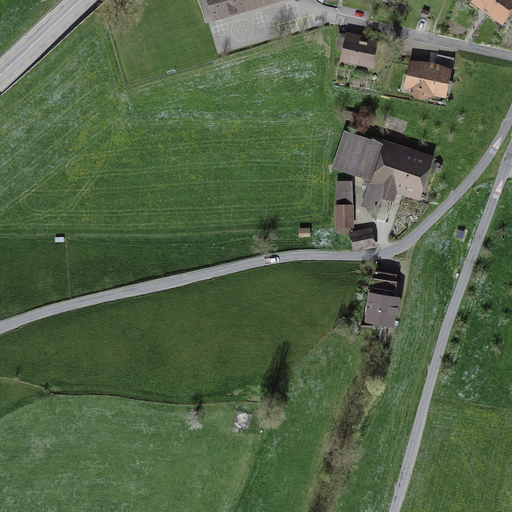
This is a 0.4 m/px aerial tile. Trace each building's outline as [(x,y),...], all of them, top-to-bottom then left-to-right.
[(274,0),(207,0),(212,18),(274,0)] [(511,0),(477,0),(474,5),(480,8),(482,5),(501,19),(511,2),(511,0)] [(361,38),(339,33),(336,48),(344,50),(342,60),(368,65),(373,44),(360,41),(361,38)] [(444,95),(449,71),(435,68),(435,66),(428,64),(427,67),(411,63),(407,84),(409,88),(416,89),(414,96),(425,98),(426,91),(444,95)] [(376,144),(345,134),(334,166),(373,178),(365,202),(376,206),(380,197),(390,200),(395,185),(416,192),(426,160),(393,149),(394,145),(377,140),(376,144)] [(338,233),(350,233),(349,182),(337,182),(338,233)] [(367,233),(354,236),(357,246),(369,244),(367,233)] [(394,290),(396,274),(375,271),(372,287),(369,286),(368,292),(372,292),(368,319),(391,323),(395,290),(394,290)]
